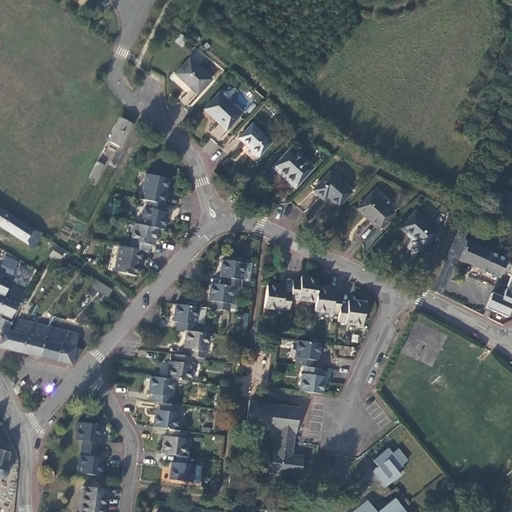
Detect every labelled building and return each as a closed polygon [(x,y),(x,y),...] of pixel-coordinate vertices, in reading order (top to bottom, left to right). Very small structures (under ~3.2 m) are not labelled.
[(182,47),(188,39),(181,34),(175,42),(182,47)] [(208,82),(186,61),(172,76),(194,96),(208,82)] [(237,116),(216,96),(201,111),(222,131),(237,116)] [(133,125),(119,118),(107,142),(121,149),(133,125)] [(268,144),(247,126),(234,141),(253,159),(268,144)] [(311,168),(288,149),(271,168),(293,187),(311,168)] [(104,166),(96,162),(88,179),(95,183),(104,166)] [(347,194),(324,173),(308,191),(320,202),(323,199),(333,208),(347,194)] [(143,177),(138,203),(145,205),(161,207),(166,181),(143,177)] [(392,213),(370,193),(354,211),(376,230),(392,213)] [(139,229),(153,231),(159,232),(162,216),(161,215),(162,208),(161,207),(145,205),(139,229)] [(0,225),(3,227),(10,215),(0,208),(0,225)] [(436,234),(413,213),(398,229),(413,242),(412,244),(421,251),(436,234)] [(35,248),(41,236),(10,215),(3,227),(35,248)] [(462,221),(455,236),(432,291),(439,294),(456,258),(498,278),(502,270),(506,263),(507,260),(497,255),(462,239),(469,224),(462,221)] [(140,255),(147,256),(146,249),(149,249),(153,231),(139,229),(133,227),(128,252),(140,255)] [(65,251),(56,244),(48,256),(57,262),(65,251)] [(135,280),(140,255),(128,252),(118,250),(112,276),(135,280)] [(0,267),(0,269),(13,276),(20,261),(5,255),(0,267)] [(234,287),(240,288),(241,280),(243,281),(247,263),(223,260),(220,277),(224,278),(223,286),(234,287)] [(511,266),(506,263),(502,270),(508,273),(511,266)] [(511,264),(511,266),(508,273),(508,274),(511,276),(501,297),(499,295),(492,310),(506,317),(510,308),(511,309),(511,264)] [(27,268),(24,275),(22,275),(19,283),(28,286),(33,270),(27,268)] [(297,299),(315,302),(317,287),(318,279),(300,276),(300,281),(292,280),(290,292),(289,297),(297,298),(297,299)] [(0,302),(3,296),(8,285),(9,282),(0,277),(0,302)] [(91,287),(107,297),(112,289),(96,279),(91,287)] [(288,310),(289,297),(290,292),(283,291),(283,287),(267,283),(263,307),(279,311),(280,308),(288,310)] [(218,285),(211,284),(208,300),(212,301),(211,308),(215,309),(229,311),(230,304),(232,304),(234,287),(223,286),(218,285)] [(8,285),(3,296),(11,300),(16,289),(8,285)] [(330,312),(339,312),(340,304),(340,303),(341,297),(333,295),(334,289),(329,289),(317,287),(315,302),(314,311),(329,313),(330,312)] [(9,331),(11,326),(13,319),(10,318),(18,304),(21,305),(27,295),(16,289),(11,300),(3,296),(0,302),(0,313),(5,316),(3,320),(1,320),(0,321),(0,327),(0,328),(9,331)] [(492,310),(499,295),(491,292),(484,307),(492,310)] [(339,312),(337,322),(344,322),(344,323),(362,325),(364,302),(346,300),(346,304),(340,304),(339,312)] [(198,306),(174,303),(172,321),(176,321),(175,329),(184,330),(202,333),(203,324),(196,323),(198,306)] [(205,307),(198,306),(196,323),(203,324),(205,307)] [(0,346),(39,356),(46,327),(16,320),(15,327),(11,326),(9,331),(0,328),(0,327),(0,346)] [(54,343),(58,329),(46,327),(39,356),(54,359),(58,344),(54,343)] [(75,359),(84,349),(75,347),(77,333),(58,329),(54,343),(58,344),(54,359),(70,363),(71,359),(75,359)] [(202,333),(184,330),(182,347),(187,348),(186,355),(193,356),(205,358),(208,333),(202,333)] [(402,354),(433,366),(446,335),(436,331),(434,337),(428,335),(426,339),(420,337),(419,340),(410,336),(402,354)] [(295,367),(302,367),(312,369),(313,361),(317,362),(320,345),(297,341),(294,358),(296,358),(295,367)] [(193,356),(186,355),(174,354),(173,361),(169,360),(166,377),(174,379),(178,379),(191,381),(193,363),(192,363),(193,356)] [(234,362),(226,361),(224,371),(232,372),(234,362)] [(298,391),(307,392),(320,394),(323,378),(319,377),(320,370),(312,369),(302,367),(302,375),(300,375),(298,391)] [(15,386),(8,373),(4,375),(11,388),(15,386)] [(174,379),(166,377),(157,376),(150,375),(147,393),(152,394),(151,401),(160,403),(170,404),(170,396),(172,396),(174,379)] [(258,402),(250,401),(247,426),(279,431),(275,453),(272,453),(269,473),(299,476),(302,457),(291,455),(293,442),(294,433),(296,433),(299,408),(258,402)] [(155,409),(152,427),(169,429),(177,430),(180,405),(175,404),(170,404),(160,403),(159,410),(155,409)] [(80,448),(97,450),(98,442),(99,443),(101,424),(91,423),(77,421),(75,440),(81,440),(80,448)] [(177,430),(169,429),(168,436),(163,435),(162,443),(161,453),(177,454),(185,455),(187,431),(177,430)] [(195,434),(194,441),(201,442),(202,435),(195,434)] [(392,452),(386,445),(371,457),(376,463),(370,468),(383,485),(391,479),(399,472),(396,468),(408,459),(399,447),(398,448),(392,452)] [(8,450),(0,447),(0,478),(4,478),(7,476),(8,472),(7,468),(4,465),(8,450)] [(94,475),(101,475),(103,458),(96,457),(97,450),(80,448),(79,455),(78,455),(76,473),(94,475)] [(194,464),(195,457),(185,455),(177,454),(176,462),(171,462),(169,479),(193,483),(195,465),(194,464)] [(201,465),(195,465),(193,483),(199,483),(201,465)] [(103,511),(107,489),(82,486),(78,511),(103,511)] [(236,498),(246,500),(247,490),(237,488),(236,498)] [(405,511),(394,497),(376,511),(367,501),(353,511),(405,511)]
